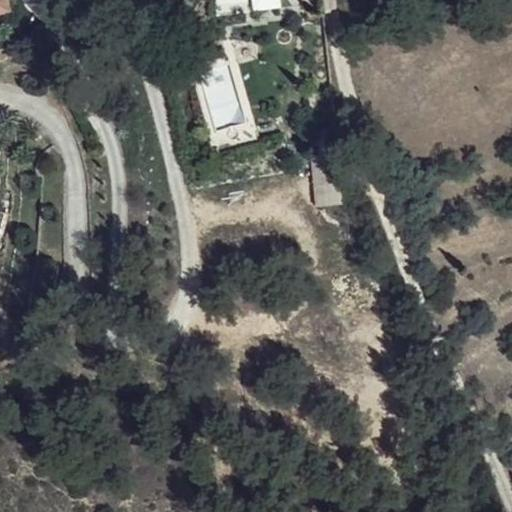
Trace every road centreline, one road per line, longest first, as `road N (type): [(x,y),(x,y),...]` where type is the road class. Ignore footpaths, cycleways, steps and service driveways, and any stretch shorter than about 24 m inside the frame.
road 1 (unknown): [(61,0),(116,117),(136,302),(145,318),(174,311),(191,267),(152,0)]
road 2 (unknown): [(346,0),(359,88),(412,260),(511,487)]
